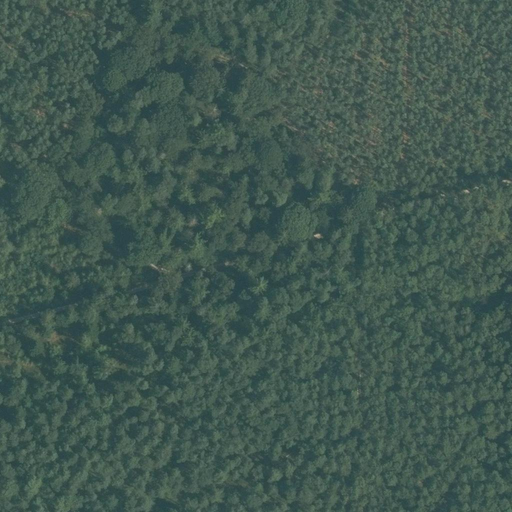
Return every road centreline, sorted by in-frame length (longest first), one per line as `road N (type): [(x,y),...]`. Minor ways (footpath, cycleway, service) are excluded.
road 1 (track): [(511,181),(0,319)]
road 2 (track): [(140,19),(247,70),(271,91),(357,221)]
road 3 (track): [(366,511),(357,221)]
road 4 (track): [(154,0),(34,183)]
road 5 (track): [(0,174),(34,183),(91,222),(156,251),(174,274)]
